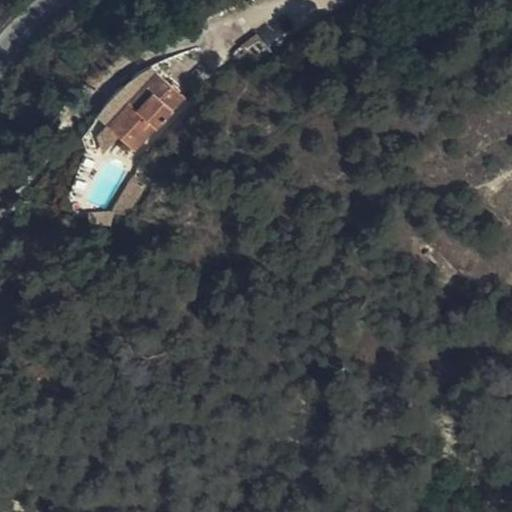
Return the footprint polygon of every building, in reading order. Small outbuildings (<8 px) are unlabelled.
[(0,0),(0,9),(9,0),(0,0)] [(257,35),(241,47),(256,66),(271,54),(257,35)] [(105,124),(132,150),(183,98),(157,72),(105,124)] [(145,153),(141,163),(150,165),(154,156),(145,153)] [(152,174),(138,167),(119,203),(134,204),(152,174)]
